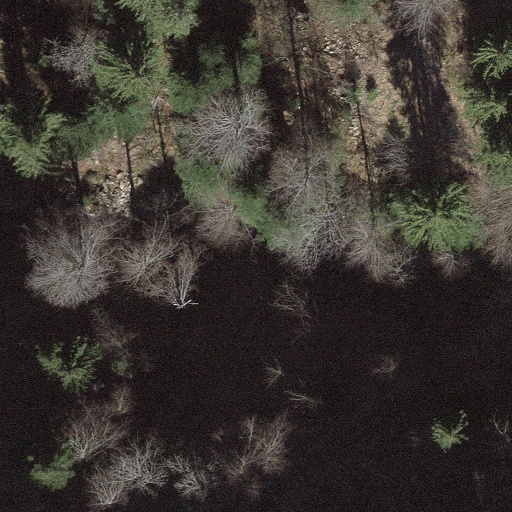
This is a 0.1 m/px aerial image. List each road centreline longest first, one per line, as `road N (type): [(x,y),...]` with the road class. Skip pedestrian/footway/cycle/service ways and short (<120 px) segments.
road 1 (track): [(511,318),(503,343),(348,418),(264,511)]
road 2 (track): [(420,0),(432,107),(511,206)]
